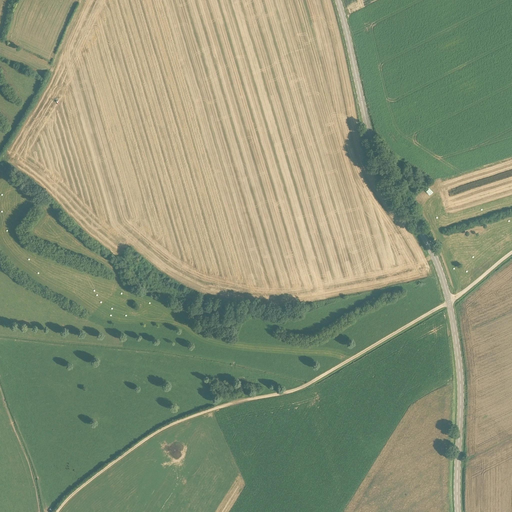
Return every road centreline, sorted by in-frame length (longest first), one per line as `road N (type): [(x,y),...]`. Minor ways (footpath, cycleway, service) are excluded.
road 1 (secondary): [(457,511),(460,379),(450,310),(430,248),(375,154),(337,0)]
road 2 (track): [(511,253),(448,302),(307,385),(229,404),(145,440),(57,511)]
